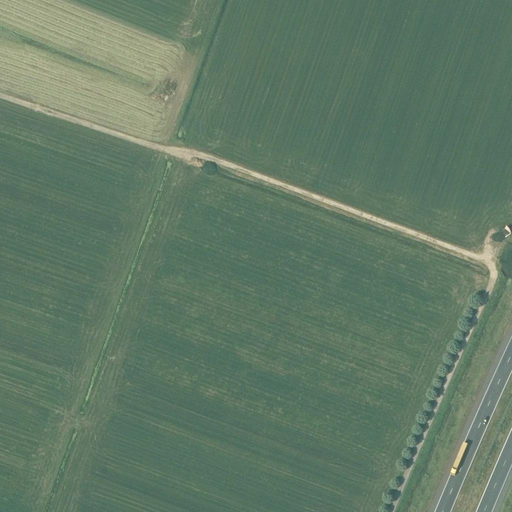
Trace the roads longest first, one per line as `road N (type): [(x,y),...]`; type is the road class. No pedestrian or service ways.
road 1 (unclassified): [(0,94),(228,165),(486,260),(493,277)]
road 2 (unclassified): [(390,511),(493,277)]
road 3 (motorway): [(511,354),(442,511)]
